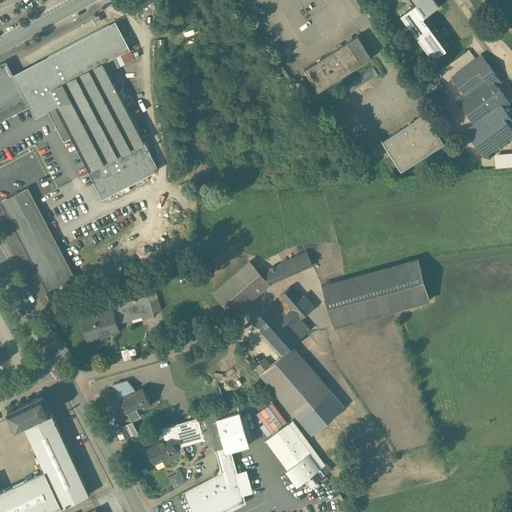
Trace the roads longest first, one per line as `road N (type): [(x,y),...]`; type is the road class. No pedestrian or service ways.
road 1 (tertiary): [(139,511),(61,366)]
road 2 (tertiary): [(61,366),(0,257)]
